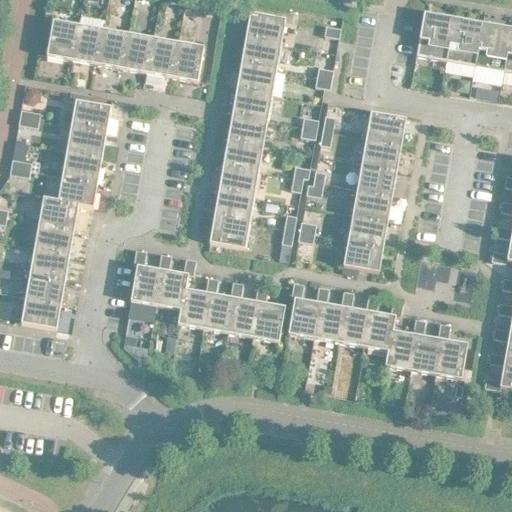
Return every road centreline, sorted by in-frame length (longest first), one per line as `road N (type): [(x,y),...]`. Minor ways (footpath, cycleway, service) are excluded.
road 1 (tertiary): [(511,456),(239,408),(170,427)]
road 2 (residential): [(90,369),(113,238),(151,210),(168,101)]
road 3 (residential): [(394,20),(383,92),(473,108)]
road 4 (residential): [(473,108),(453,245)]
